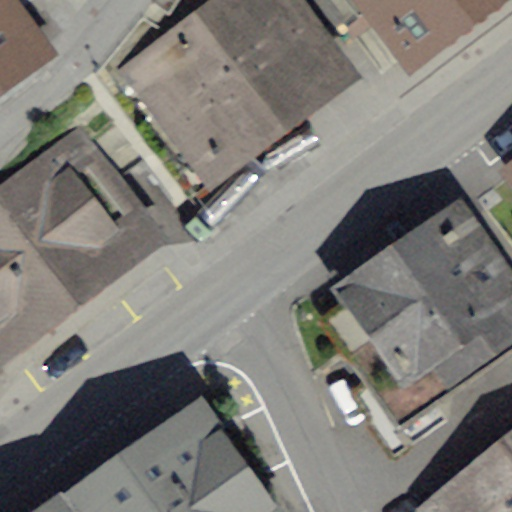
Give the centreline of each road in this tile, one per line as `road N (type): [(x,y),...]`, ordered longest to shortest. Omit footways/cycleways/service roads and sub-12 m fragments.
road 1 (primary): [(511,77),(232,285)]
road 2 (primary): [(232,285),(0,466)]
road 3 (residential): [(232,285),(350,511)]
road 4 (residential): [(0,128),(77,69),(122,0)]
